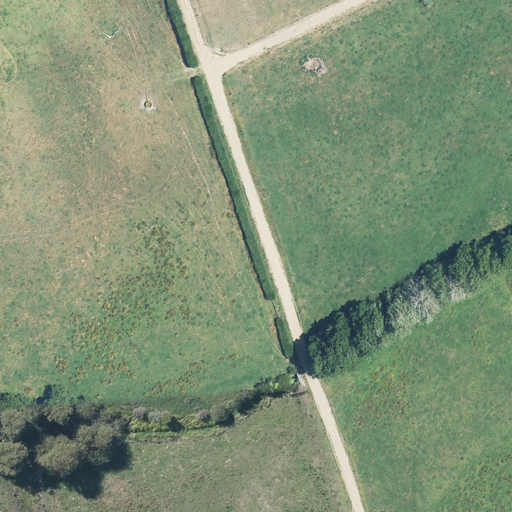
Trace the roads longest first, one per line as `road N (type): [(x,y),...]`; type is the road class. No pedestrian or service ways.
road 1 (track): [(354,511),(183,0)]
road 2 (track): [(208,73),(359,0)]
